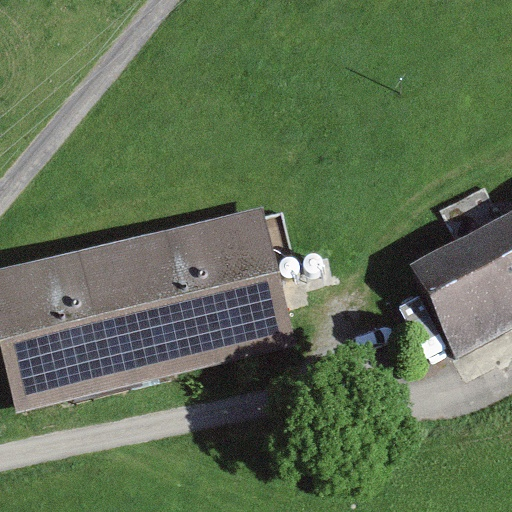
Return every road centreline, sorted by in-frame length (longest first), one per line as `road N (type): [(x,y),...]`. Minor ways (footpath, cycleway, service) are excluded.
road 1 (unclassified): [(405,347),(314,388),(0,458)]
road 2 (unclassified): [(0,197),(167,0)]
